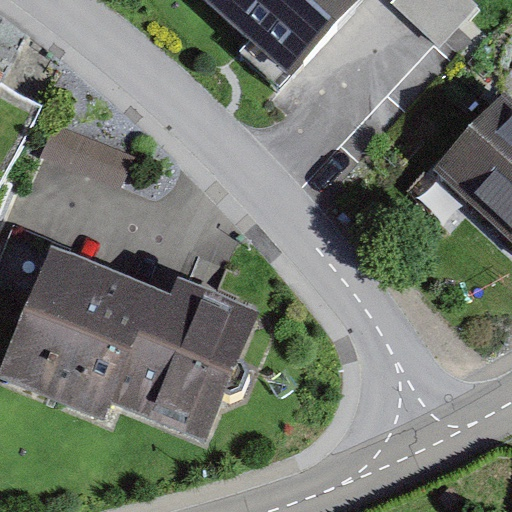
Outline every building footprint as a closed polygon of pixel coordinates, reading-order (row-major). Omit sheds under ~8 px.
[(201,0),(295,85),(372,0),(201,0)] [(442,50),(479,10),(468,0),(397,0),(393,5),(442,50)] [(511,98),(509,102),(440,172),(511,241),(511,98)] [(142,156),(66,125),(54,154),(130,185),(142,156)] [(171,294),(55,246),(0,377),(0,381),(102,424),(111,404),(210,445),(265,312),(179,276),(171,294)]
